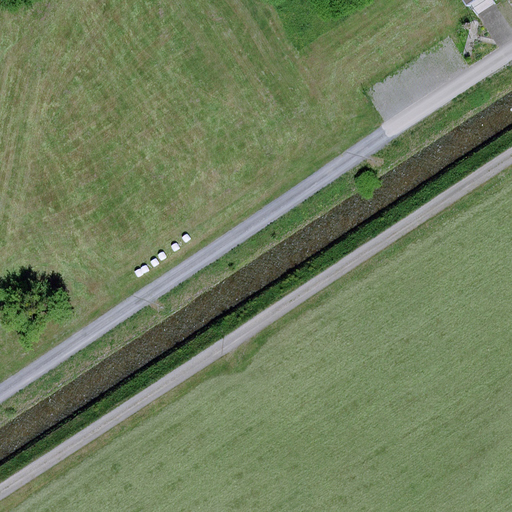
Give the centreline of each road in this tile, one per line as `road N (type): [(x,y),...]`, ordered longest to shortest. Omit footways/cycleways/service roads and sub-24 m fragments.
road 1 (track): [(0,409),(511,50)]
road 2 (track): [(511,158),(0,502)]
